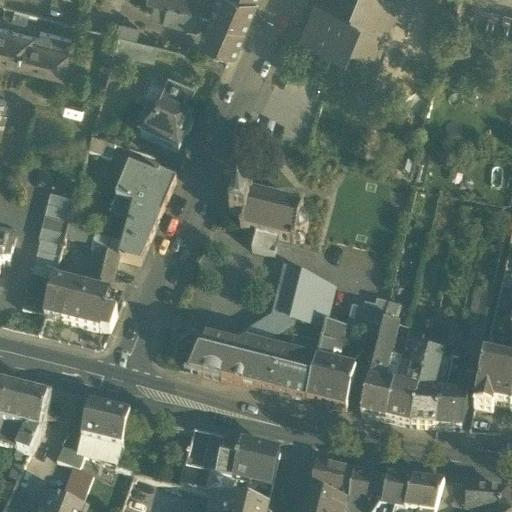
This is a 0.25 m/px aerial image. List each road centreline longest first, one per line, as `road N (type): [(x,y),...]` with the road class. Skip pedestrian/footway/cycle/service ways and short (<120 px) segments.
road 1 (residential): [(118,389),(283,0)]
road 2 (secondary): [(309,435),(412,459),(511,470)]
road 3 (secondary): [(118,389),(309,435)]
road 4 (secondary): [(0,362),(118,389)]
